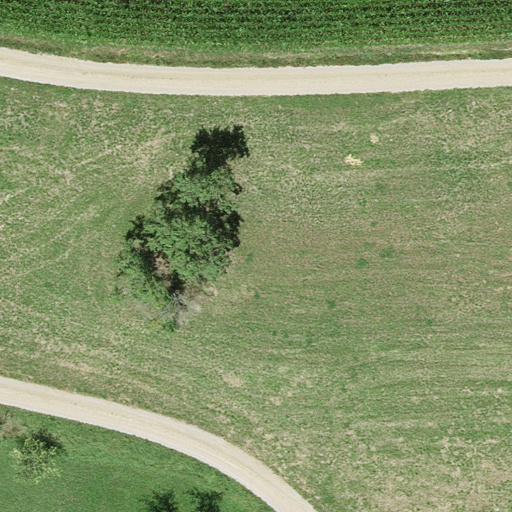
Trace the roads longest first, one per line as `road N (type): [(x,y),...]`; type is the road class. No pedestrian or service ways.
road 1 (track): [(0,63),(207,85),(511,76)]
road 2 (track): [(0,379),(162,412),(271,471),(313,511)]
